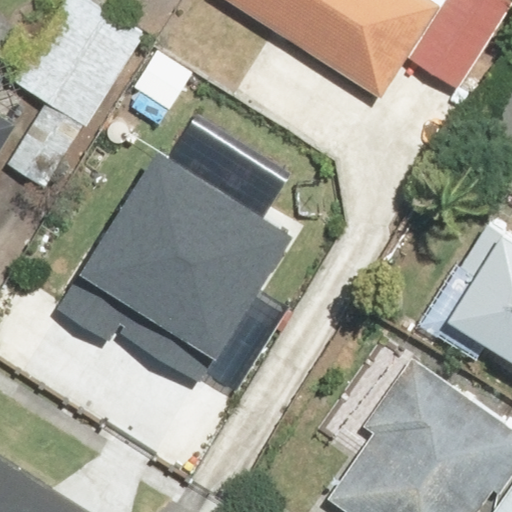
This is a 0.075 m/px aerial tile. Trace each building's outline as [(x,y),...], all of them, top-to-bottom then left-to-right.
[(101,0),(67,0),(20,73),(52,94),(11,156),(52,182),(151,32),(101,0)] [(511,0),(251,0),(390,91),(418,49),(469,83),(511,16),(511,0)] [(0,157),(26,115),(0,98),(0,89),(11,72),(0,64),(0,157)] [(149,137),(65,278),(229,374),(312,233),(149,137)] [(511,338),(511,223),(511,225),(494,214),(431,319),(487,352),(499,331),(511,338)] [(383,426),(338,489),(369,511),(480,511),(502,482),(511,489),(498,506),(506,511),(511,511),(511,412),(424,349),(373,419),(383,426)]
